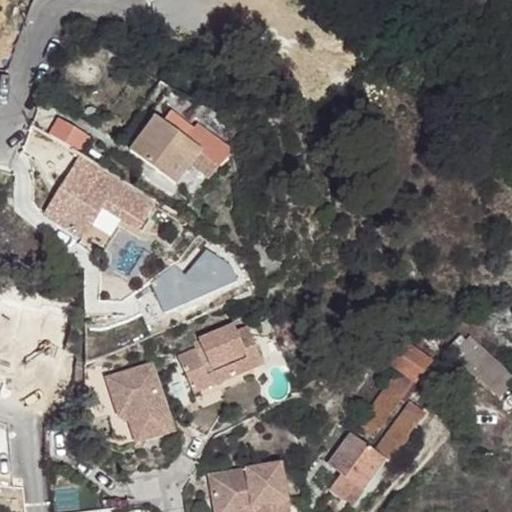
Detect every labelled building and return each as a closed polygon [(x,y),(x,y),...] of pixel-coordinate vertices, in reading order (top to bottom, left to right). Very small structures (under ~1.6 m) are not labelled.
[(155,117),(129,152),(175,186),(200,154),(218,169),(228,159),(227,150),(196,126),(194,129),(171,111),(163,123),(155,117)] [(58,118),(49,135),(80,154),(90,137),(58,118)] [(80,154),(42,215),(83,241),(103,209),(140,232),(158,202),(116,175),(80,154)] [(179,356),(190,385),(215,375),(218,383),(248,371),(246,365),(261,358),(248,327),(238,332),(235,326),(200,340),(203,346),(179,356)] [(413,334),(390,366),(397,372),(414,384),(436,354),(423,344),(425,343),(413,334)] [(455,351),(452,355),(499,399),(511,384),(511,374),(470,336),(467,339),(462,334),(450,346),(455,351)] [(246,365),(248,371),(263,364),(261,358),(246,365)] [(136,435),(174,423),(155,363),(107,379),(112,394),(107,396),(105,407),(119,451),(139,445),(136,435)] [(397,372),(388,384),(404,397),(414,384),(397,372)] [(190,385),(194,393),(218,383),(215,375),(190,385)] [(357,426),(357,427),(372,439),(404,397),(388,384),(365,416),(357,426)] [(201,403),(186,427),(205,440),(220,414),(201,403)] [(352,434),(329,465),(343,475),(331,491),(345,501),(356,485),(363,490),(385,460),(389,462),(424,413),(411,403),(375,452),(352,434)] [(348,405),(341,414),(357,426),(365,416),(348,405)] [(136,435),(139,445),(177,432),(174,423),(136,435)] [(288,511),(280,464),(209,475),(214,511),(221,511),(259,506),(259,511),(288,511)] [(345,501),(352,506),(363,490),(356,485),(345,501)]
